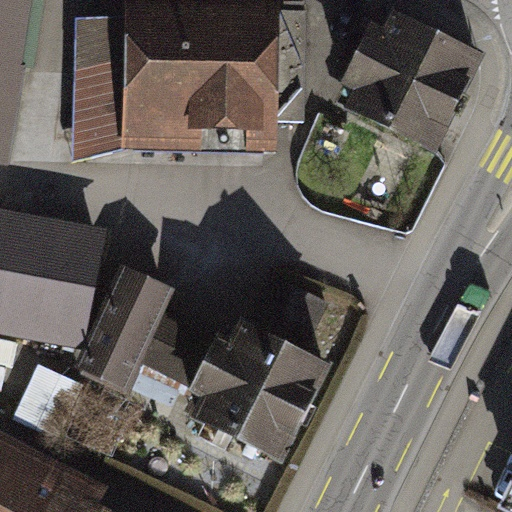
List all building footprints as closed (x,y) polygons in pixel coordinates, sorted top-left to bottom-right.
[(0,0),(0,153),(11,156),(35,0),(0,0)] [(76,157),(126,143),(273,147),(276,0),(126,0),(126,14),(75,13),(76,157)] [(478,59),(387,16),(345,102),(436,145),(478,59)] [(102,230),(0,210),(0,329),(81,344),(102,230)] [(125,265),(76,360),(129,387),(174,289),(125,265)] [(217,326),(189,384),(204,391),(194,412),(285,456),(333,357),(238,312),(228,332),(217,326)] [(43,422),(65,374),(43,364),(21,412),(43,422)] [(0,431),(0,511),(113,511),(98,504),(107,485),(0,431)]
